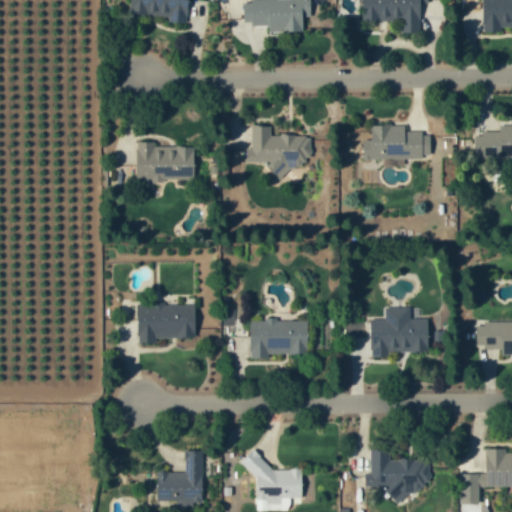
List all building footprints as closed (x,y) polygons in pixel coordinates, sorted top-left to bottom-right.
[(188,22),(188,0),(130,0),(130,15),(168,15),(168,22),(188,22)] [(311,0),(243,0),(244,25),(269,25),(269,32),(302,32),(302,17),(311,17),(311,0)] [(362,0),(362,21),(374,21),(374,32),(387,32),(387,21),(403,21),(403,33),(420,33),(420,3),(428,3),(427,0),(362,0)] [(511,26),(511,0),(482,0),(483,32),(501,32),(501,27),(511,26)] [(511,124),(499,124),(499,132),(474,131),(473,156),(506,157),(506,170),(511,169),(511,124)] [(310,136),(270,135),(270,125),(251,125),(251,148),(246,148),(246,163),(269,163),(269,177),(286,177),(286,169),(303,169),(303,158),(310,158),(310,136)] [(370,125),(371,139),(362,140),(363,159),(430,158),(430,132),(405,133),(405,125),(370,125)] [(194,146),(154,147),(154,142),(136,142),(136,181),(164,181),(164,179),(194,179),(194,146)] [(195,338),(195,304),(137,304),(138,344),(156,343),(156,338),(195,338)] [(428,318),(410,319),(410,307),(384,307),(385,318),(371,319),(371,354),(428,354),(428,318)] [(307,320),(250,321),(250,359),(270,359),(270,354),(308,354),(307,320)] [(511,320),(479,320),(478,348),(503,349),(502,356),(511,355),(511,320)] [(511,486),(511,452),(505,452),(505,449),(485,449),(485,474),(460,474),(459,504),(479,504),(479,487),(511,486)] [(365,487),(389,488),(389,495),(423,496),(423,482),(429,482),(429,461),(389,460),(389,450),(370,450),(369,474),(365,474),(365,487)] [(203,451),(184,451),(184,472),(157,472),(156,504),(202,504),(203,451)] [(301,469),(262,469),(262,452),(248,452),(249,463),(255,463),(256,511),(289,510),(289,499),(302,499),(301,469)]
